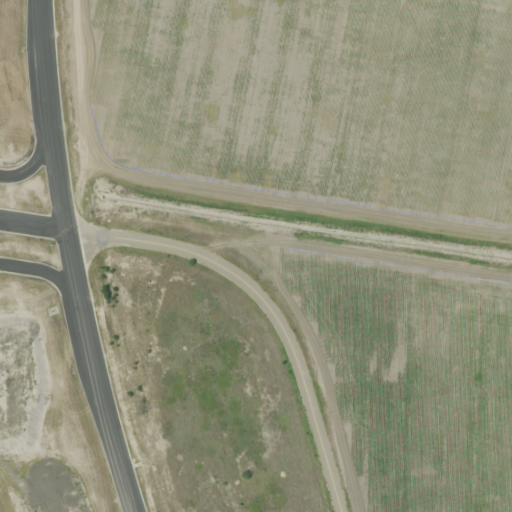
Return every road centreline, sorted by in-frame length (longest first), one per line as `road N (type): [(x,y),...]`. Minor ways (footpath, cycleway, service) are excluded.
road 1 (trunk): [(139,511),(66,228),(40,0)]
road 2 (residential): [(342,511),(286,327),(245,278),(203,257),(66,228)]
